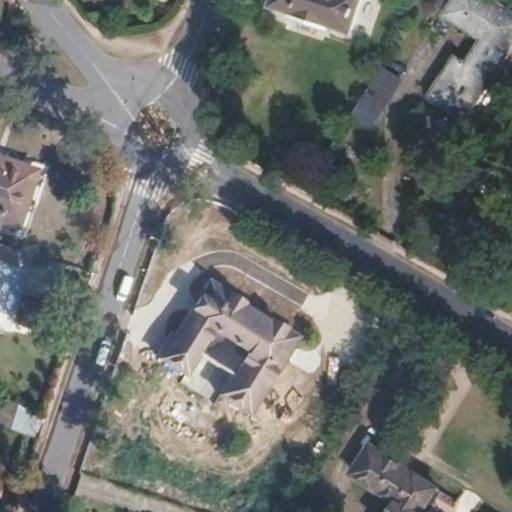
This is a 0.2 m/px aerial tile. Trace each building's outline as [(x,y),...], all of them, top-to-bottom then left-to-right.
[(271,0),(270,6),(292,13),(290,16),(327,28),(328,25),(352,32),(362,0),(271,0)] [(464,119),(511,46),(511,11),(494,0),(453,0),(445,13),(484,39),(468,64),(455,55),(429,96),(464,119)] [(375,130),(399,85),(377,73),(353,119),(375,130)] [(36,172),(0,160),(0,223),(17,229),(36,172)] [(511,226),(482,207),(465,234),(511,266),(511,226)] [(0,313),(7,316),(22,273),(0,266),(0,313)] [(295,339),(208,284),(174,339),(169,336),(156,355),(184,374),(212,331),(235,345),(229,354),(241,362),(219,396),(248,414),(295,339)] [(0,415),(10,422),(18,408),(6,399),(0,408),(0,415)] [(41,423),(18,408),(10,422),(20,429),(35,439),(41,423)] [(445,511),(427,500),(443,474),(378,434),(331,507),(339,511),(445,511)]
